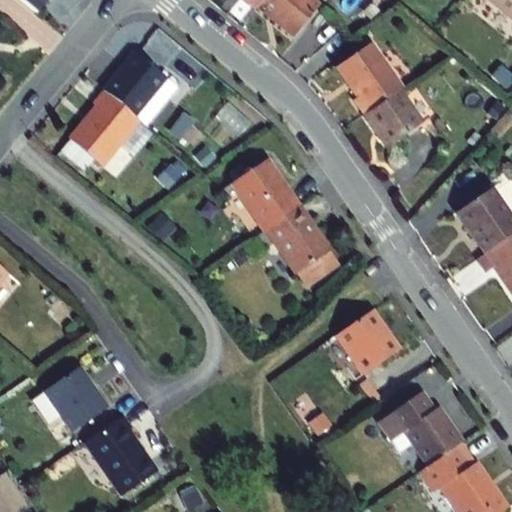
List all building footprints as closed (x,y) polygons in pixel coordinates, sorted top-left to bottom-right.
[(18,0),(36,14),(47,0),(18,0)] [(265,0),(259,8),(293,38),(319,6),(311,0),(265,0)] [(511,0),(488,0),(511,19),(511,0)] [(434,25),(441,17),(432,9),(424,17),(434,25)] [(364,115),(400,91),(403,89),(372,44),(337,68),(358,98),(354,101),(364,115)] [(134,54),(102,92),(135,118),(166,80),(134,54)] [(176,88),(166,80),(135,118),(140,122),(145,126),(176,88)] [(400,91),(364,115),(387,148),(422,124),(400,91)] [(139,124),(140,122),(135,118),(102,92),(92,104),(95,106),(86,116),(89,119),(85,123),(83,121),(68,140),(103,168),(119,147),(139,124)] [(150,133),(139,124),(119,147),(131,157),(150,133)] [(219,161),(212,150),(198,160),(205,170),(219,161)] [(266,232),(300,208),(267,160),(246,174),(235,182),(231,185),(264,233),(266,232)] [(168,191),(179,180),(166,167),(155,178),(168,191)] [(235,182),(246,174),(241,167),(229,174),(235,182)] [(485,255),(511,236),(511,217),(492,188),(456,213),(485,255)] [(300,208),(266,232),(296,276),(297,275),(329,253),(330,252),(316,232),(313,234),(305,223),(309,221),(300,208)] [(157,240),(165,231),(155,222),(147,231),(157,240)] [(494,268),(511,294),(511,236),(485,255),(477,260),(486,274),(494,268)] [(239,266),(250,257),(244,250),(233,258),(239,266)] [(339,268),(329,253),(297,275),(307,289),(339,268)] [(371,311),(335,336),(338,340),(352,360),(363,376),(399,350),(371,311)] [(338,340),(326,349),(340,369),(352,360),(338,340)] [(72,433),(107,408),(79,367),(43,392),(44,393),(60,416),(72,433)] [(371,403),(380,397),(367,379),(359,385),(371,403)] [(460,444),(462,443),(438,408),(434,410),(421,392),(377,423),(390,441),(403,432),(427,467),(460,444)] [(48,425),(60,416),(44,393),(32,401),(48,425)] [(131,428),(122,416),(83,444),(120,497),(157,471),(139,446),(137,448),(133,443),(136,441),(128,430),(131,428)] [(427,467),(418,473),(432,493),(439,488),(455,511),(502,511),(508,508),(476,462),(474,464),(460,444),(427,467)] [(186,511),(200,504),(190,486),(177,494),(186,511)]
